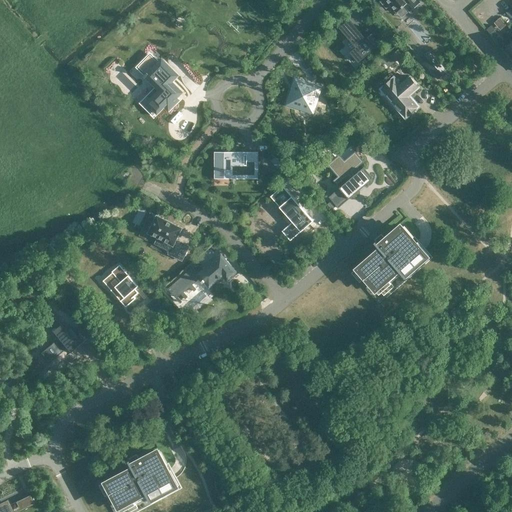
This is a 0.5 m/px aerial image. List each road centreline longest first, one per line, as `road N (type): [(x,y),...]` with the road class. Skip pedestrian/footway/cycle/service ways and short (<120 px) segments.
road 1 (residential): [(284,301),(413,185),(411,149),(509,74)]
road 2 (residential): [(50,454),(61,423),(86,405),(284,301)]
road 3 (residential): [(133,178),(212,220),(284,301)]
